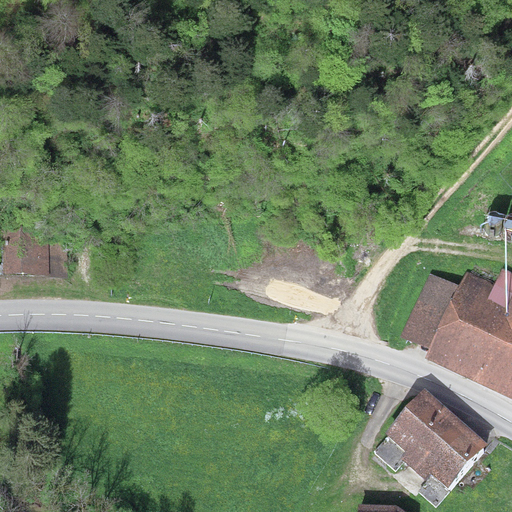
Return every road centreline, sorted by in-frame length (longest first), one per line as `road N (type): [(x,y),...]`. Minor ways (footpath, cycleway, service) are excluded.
road 1 (secondary): [(0,315),(212,328),(337,348),(407,370)]
road 2 (track): [(353,0),(0,9)]
road 3 (track): [(337,348),(358,308),(511,115)]
